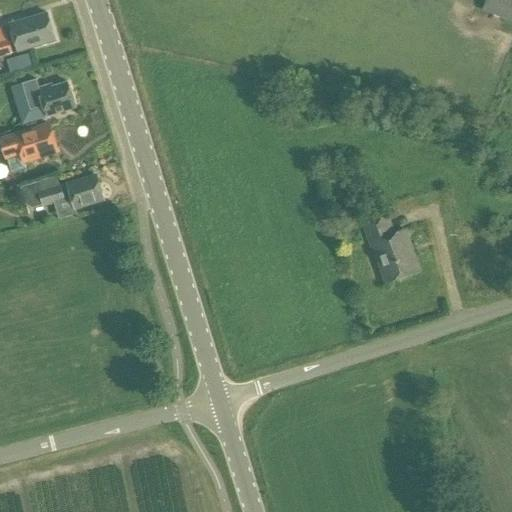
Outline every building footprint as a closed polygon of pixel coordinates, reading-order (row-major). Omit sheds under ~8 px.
[(511,21),(511,0),(489,0),(485,10),(511,21)] [(18,51),(56,39),(48,12),(10,24),(18,51)] [(0,57),(12,55),(7,38),(0,40),(0,57)] [(34,51),(12,57),(16,70),(37,64),(34,51)] [(76,107),(68,82),(52,87),(51,84),(30,91),(34,103),(43,100),(47,115),(76,107)] [(11,173),(26,169),(23,161),(58,151),(50,124),(49,124),(37,128),(2,139),(8,158),(6,158),(11,173)] [(103,199),(97,177),(60,187),(57,178),(21,187),(26,205),(30,208),(42,205),(43,207),(64,201),(62,193),(70,191),(74,207),(103,199)] [(394,235),(388,217),(366,225),(373,246),(376,245),(388,282),(420,271),(406,231),(394,235)]
